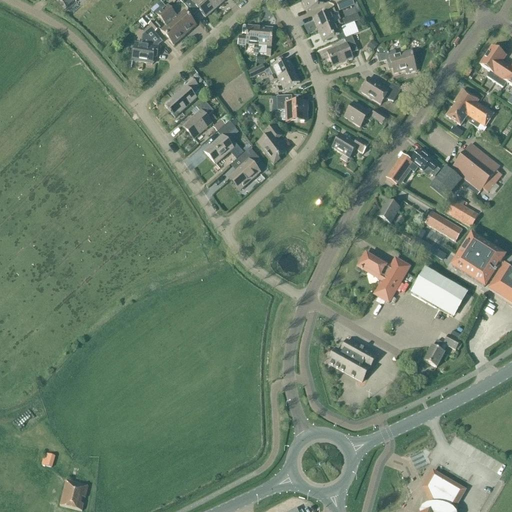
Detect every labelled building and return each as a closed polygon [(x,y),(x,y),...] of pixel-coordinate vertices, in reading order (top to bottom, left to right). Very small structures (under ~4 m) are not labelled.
[(57,0),(66,9),(74,1),(76,3),(78,0),(57,0)] [(190,1),(184,6),(194,17),(199,12),(206,19),(215,11),(205,0),(195,0),(192,3),(190,1)] [(205,0),(215,11),(224,3),(227,0),(205,0)] [(303,0),(302,1),(306,13),(323,6),(320,0),(303,0)] [(351,0),(347,0),(339,4),(342,11),(354,6),(351,0)] [(160,9),(155,13),(157,15),(165,8),(161,3),(158,6),(160,9)] [(167,7),(162,12),(184,37),(196,27),(183,13),(176,20),(173,16),(175,15),(167,7)] [(334,25),(334,24),(331,17),(339,13),(338,9),(313,20),(317,31),(334,25)] [(184,37),(162,12),(157,16),(164,24),(166,23),(169,26),(161,33),(173,47),(184,37)] [(343,21),(345,27),(359,21),(357,15),(343,21)] [(342,21),(334,24),(334,25),(317,31),(322,43),(339,37),(336,28),(344,25),(342,21)] [(148,26),(154,34),(159,29),(152,22),(148,26)] [(238,37),(237,46),(245,47),(246,45),(254,46),(253,55),(258,56),(258,54),(259,47),(258,47),(260,29),(247,28),(246,38),(238,37)] [(259,47),(258,54),(266,55),(266,56),(270,57),(273,30),(260,29),(258,47),(259,47)] [(141,46),(134,45),(132,62),(152,65),(153,57),(157,58),(158,49),(156,48),(157,47),(162,43),(151,30),(143,37),(145,40),(142,43),(141,46)] [(350,55),(358,52),(352,37),(346,40),(344,40),(346,45),(326,53),(333,68),(352,60),(350,55)] [(374,42),(368,49),(372,52),(378,46),(374,42)] [(494,84),(506,67),(502,65),(501,67),(499,65),(505,57),(492,48),(480,66),(490,73),(486,78),(494,84)] [(396,58),(394,52),(376,57),(378,64),(390,61),(394,75),(405,72),(406,75),(416,73),(410,54),(396,58)] [(268,80),(270,84),(278,80),(294,72),(288,60),(269,70),(273,78),(268,80)] [(262,66),(248,73),(251,80),(265,73),(262,66)] [(506,67),(494,84),(503,89),(506,84),(511,87),(511,68),(510,72),(508,71),(509,69),(506,67)] [(467,69),(463,75),(468,78),(472,72),(467,69)] [(281,87),(273,91),(275,95),(299,84),(294,72),(278,80),(281,87)] [(192,95),(199,89),(191,80),(174,95),(175,97),(164,107),(175,119),(196,100),(192,95)] [(393,103),(401,91),(392,85),(387,92),(369,80),(361,93),(380,106),(384,100),(393,103)] [(474,110),(477,105),(476,105),(478,101),(462,91),(453,104),(454,105),(446,117),(460,127),(466,117),(472,109),(474,110)] [(291,105),(291,98),(277,98),(277,103),(278,112),(282,112),(282,121),(287,121),(295,121),(295,123),(305,123),(305,112),(306,112),(306,104),(291,105)] [(196,109),(200,113),(183,128),(194,140),(211,125),(207,119),(214,113),(204,102),(196,109)] [(382,126),(386,119),(375,112),(372,117),(368,115),(369,114),(354,105),(344,120),(360,129),(365,120),(371,124),(373,120),(382,126)] [(472,109),(466,117),(471,120),(468,124),(471,126),(483,134),(486,129),(484,128),(493,115),(477,105),(474,110),(472,109)] [(220,121),(213,128),(217,133),(225,126),(220,121)] [(218,134),(221,137),(204,152),(216,166),(233,151),(227,144),(231,141),(228,137),(236,130),(229,123),(218,134)] [(271,164),(286,153),(277,141),(282,137),(274,126),(265,133),(268,137),(257,145),(271,164)] [(453,128),(450,134),(459,139),(462,134),(453,128)] [(362,156),(368,146),(358,140),(355,145),(340,136),(332,150),(349,160),(355,151),(362,156)] [(463,186),(466,188),(477,197),(483,190),(488,194),(502,177),(496,173),(500,168),(470,145),(451,170),(459,176),(466,182),(463,186)] [(236,172),(230,178),(241,191),(258,175),(252,169),(259,162),(249,151),(240,159),(245,164),(236,172)] [(403,156),(386,180),(396,187),(398,186),(409,170),(411,172),(414,174),(418,169),(424,174),(428,169),(433,173),(432,175),(435,177),(440,171),(437,169),(437,168),(419,153),(418,154),(417,154),(411,161),(411,162),(411,163),(403,156)] [(350,163),(346,170),(353,174),(357,167),(350,163)] [(446,201),(462,181),(445,168),(430,187),(446,201)] [(479,216),(452,201),(444,215),(471,230),(479,216)] [(399,210),(387,202),(378,218),(390,225),(399,210)] [(431,214),(425,225),(455,243),(462,232),(464,227),(434,210),(432,214),(431,214)] [(415,241),(403,234),(400,240),(411,247),(415,241)] [(471,237),(452,268),(484,288),(488,282),(492,285),(488,290),(511,305),(511,257),(504,265),(500,263),(504,257),(471,237)] [(417,240),(414,244),(435,257),(438,253),(420,242),(417,240)] [(390,268),(366,254),(357,268),(382,282),(374,296),(388,305),(409,268),(395,260),(390,268)] [(425,271),(413,291),(455,315),(467,294),(425,271)] [(448,337),(443,345),(455,352),(460,343),(448,337)] [(362,384),(376,358),(347,342),(341,353),(336,350),(327,365),(362,384)] [(432,348),(424,362),(435,369),(443,355),(439,352),(443,345),(437,342),(433,349),(432,348)] [(52,469),(55,457),(44,454),(41,466),(52,469)] [(454,511),(453,510),(463,492),(433,474),(424,489),(431,505),(426,506),(421,509),(419,511),(454,511)] [(85,499),(88,487),(66,482),(59,507),(80,511),(81,511),(83,505),(80,504),(82,498),(85,499)]
